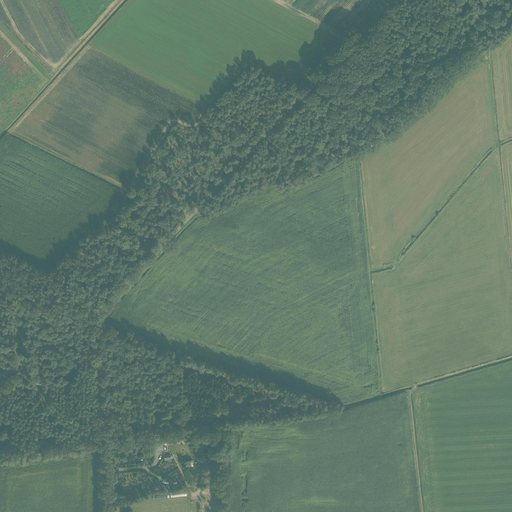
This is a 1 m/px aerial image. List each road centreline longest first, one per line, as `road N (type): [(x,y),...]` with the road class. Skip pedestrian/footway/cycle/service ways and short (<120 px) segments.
road 1 (unclassified): [(98,511),(102,317),(257,144)]
road 2 (unclassified): [(257,144),(229,125),(179,120),(70,61)]
road 3 (unclassified): [(257,144),(391,0)]
